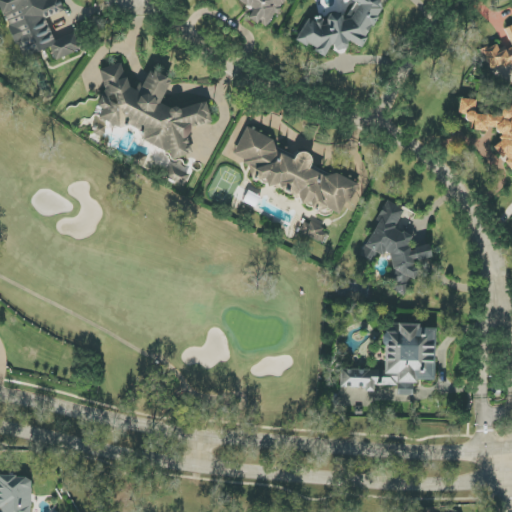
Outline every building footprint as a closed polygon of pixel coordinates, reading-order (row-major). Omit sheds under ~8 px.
[(0,0),(0,8),(22,59),(50,47),(55,61),(83,49),(75,32),(55,41),(45,19),(65,10),(60,0),(0,0)] [(238,0),(239,1),(253,10),(247,18),(255,23),(260,23),(267,27),(275,14),(277,14),(284,3),(283,0),(238,0)] [(384,0),(354,0),(356,1),(346,20),(330,11),(325,21),(317,16),(314,22),(308,18),(296,41),(324,57),(330,46),(343,53),(349,42),(359,47),(384,0)] [(99,69),(103,85),(96,136),(104,136),(106,125),(124,127),(128,127),(143,128),(141,145),(168,148),(171,160),(192,155),(189,142),(190,128),(211,123),(206,102),(181,108),(164,106),(167,74),(147,72),(146,85),(129,88),(121,64),(99,69)] [(486,131),(493,126),(500,136),(499,143),(493,147),(502,159),(506,159),(505,163),(511,172),(511,107),(511,110),(502,109),(501,117),(475,114),(476,100),(460,98),(458,114),(462,114),(471,126),(470,129),(486,131)] [(359,183),(335,174),(332,175),(314,168),(308,169),(313,157),(303,153),(295,155),(275,148),(272,139),(244,127),(232,160),(249,166),(253,180),(270,187),(279,184),(281,191),(293,196),(298,194),(299,201),(320,209),(324,208),(340,214),(343,207),(353,204),(352,201),(359,183)] [(184,185),(190,169),(172,162),(166,178),(184,185)] [(362,257),(374,262),(376,256),(389,253),(398,293),(404,296),(408,288),(406,281),(415,279),(417,275),(414,260),(432,257),(429,245),(410,249),(409,244),(412,236),(395,229),(403,208),(385,201),(377,221),(377,218),(362,257)] [(325,244),(330,232),(304,221),(299,232),(325,244)] [(383,370),(340,369),(340,388),(374,388),(374,385),(397,386),(397,396),(412,397),(412,381),(434,381),(435,329),(418,328),(418,324),(391,324),(391,333),(384,333),(383,370)] [(0,511),(30,511),(31,477),(0,476),(0,511)]
